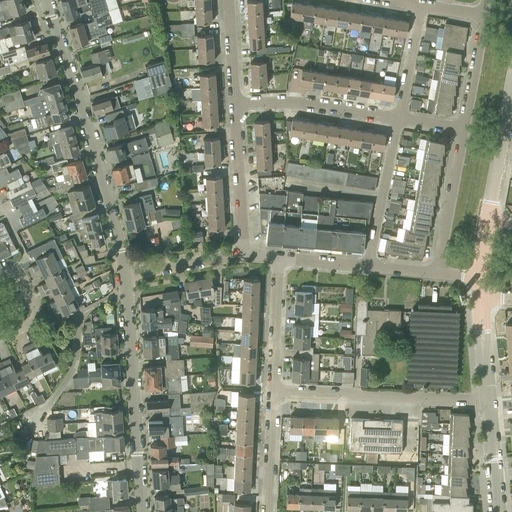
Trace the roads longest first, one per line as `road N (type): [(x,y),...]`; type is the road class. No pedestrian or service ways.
road 1 (residential): [(123,275),(46,0)]
road 2 (residential): [(143,511),(123,275)]
road 3 (residential): [(488,396),(270,392)]
road 4 (residential): [(396,117),(290,100),(232,104)]
road 5 (residential): [(247,261),(232,104)]
road 6 (residential): [(366,267),(396,117)]
road 7 (residential): [(438,270),(460,127)]
road 8 (residential): [(487,217),(511,81)]
road 9 (residential): [(270,392),(276,261)]
road 10 (residential): [(123,275),(247,261)]
road 11 (residential): [(266,511),(270,392)]
